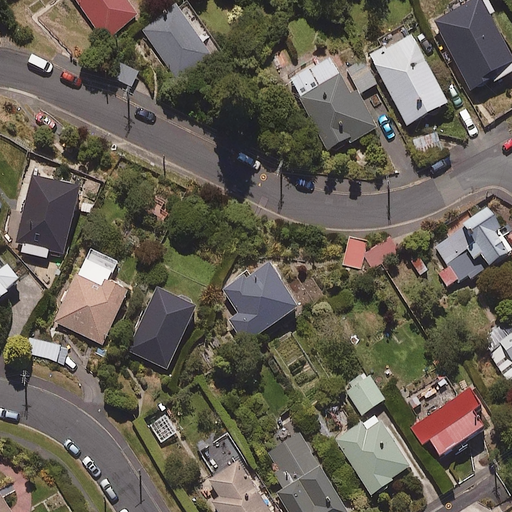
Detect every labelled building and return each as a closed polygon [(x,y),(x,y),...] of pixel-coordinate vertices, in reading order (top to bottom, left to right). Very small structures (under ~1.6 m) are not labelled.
[(138,13),(127,0),(76,0),(104,38),(138,13)] [(492,10),(486,0),(457,0),(430,14),(469,88),(511,65),(511,57),(489,12),(492,10)] [(211,57),(175,7),(141,31),(177,81),(211,57)] [(446,101),(410,33),(369,54),(405,123),(446,101)] [(338,71),(329,55),(287,78),(329,153),(376,126),(358,93),(376,83),(362,58),(338,71)] [(137,70),(117,62),(110,78),(131,86),(137,70)] [(437,131),(411,139),(417,158),(443,149),(437,131)] [(14,241),(62,253),(78,185),(30,174),(14,241)] [(430,270),(444,289),(464,274),(469,281),(511,246),(511,243),(482,206),(431,246),(442,260),(430,270)] [(389,236),(364,254),(374,269),(400,251),(389,236)] [(364,254),(366,240),(349,237),(344,264),(361,267),(364,254)] [(116,260),(88,247),(54,322),(101,343),(127,287),(108,278),(116,260)] [(297,305),(265,257),(221,287),(237,311),(226,318),(242,341),(297,305)] [(0,293),(16,280),(0,261),(0,293)] [(199,302),(153,282),(122,353),(167,373),(199,302)] [(511,327),(507,321),(480,339),(511,386),(511,327)] [(68,348),(34,338),(30,354),(64,364),(68,348)] [(384,399),(367,371),(344,385),(361,413),(384,399)] [(478,401),(468,386),(410,427),(422,444),(428,440),(438,454),(482,423),(470,407),(478,401)] [(410,465),(375,412),(335,438),(369,492),(410,465)] [(346,511),(300,434),(267,453),(279,472),(275,475),(284,490),(277,494),(287,511),(346,511)] [(269,511),(236,460),(207,479),(219,496),(207,504),(212,511),(269,511)] [(9,511),(0,496),(0,511),(9,511)]
